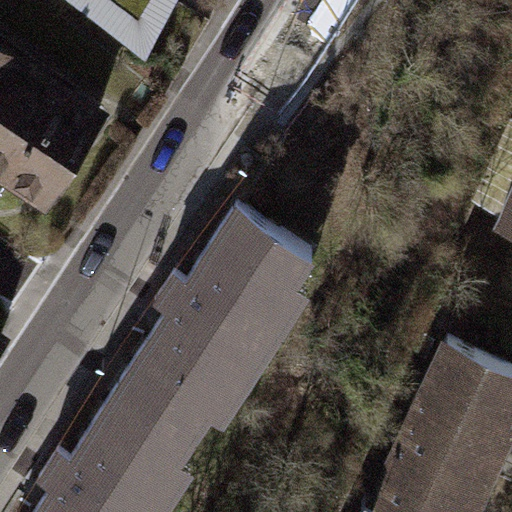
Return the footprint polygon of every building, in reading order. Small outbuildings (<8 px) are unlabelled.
[(106,0),(141,27),(156,0),(106,0)] [(0,35),(0,187),(66,232),(87,203),(137,129),(0,35)] [(511,187),(496,220),(511,228),(511,187)] [(55,444),(8,511),(141,511),(316,251),(224,190),(161,285),(55,444)] [(0,363),(22,338),(0,319),(0,363)] [(511,358),(452,332),(369,511),(479,511),(511,442),(511,358)]
